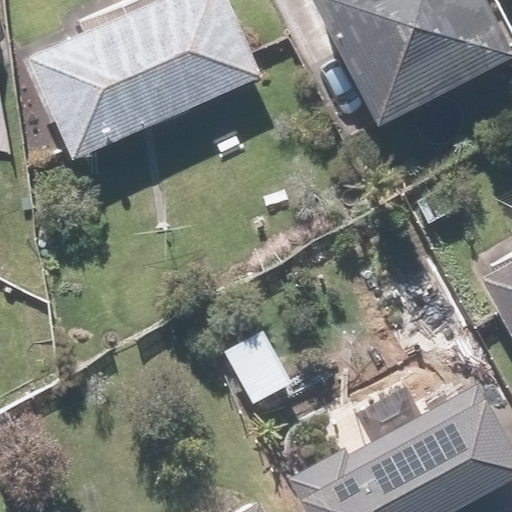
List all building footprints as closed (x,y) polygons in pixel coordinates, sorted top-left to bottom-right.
[(82,150),(266,73),(235,0),(148,0),(39,46),(82,150)] [(332,0),(390,111),(511,48),(511,18),(502,0),(332,0)] [(470,335),(410,240),(352,277),(412,371),(470,335)] [(511,251),(478,270),(511,334),(511,251)] [(297,377),(267,323),(226,346),(256,400),(297,377)] [(434,511),(511,469),(511,426),(484,376),(299,478),(317,511),(434,511)] [(217,511),(271,511),(259,489),(217,511)]
